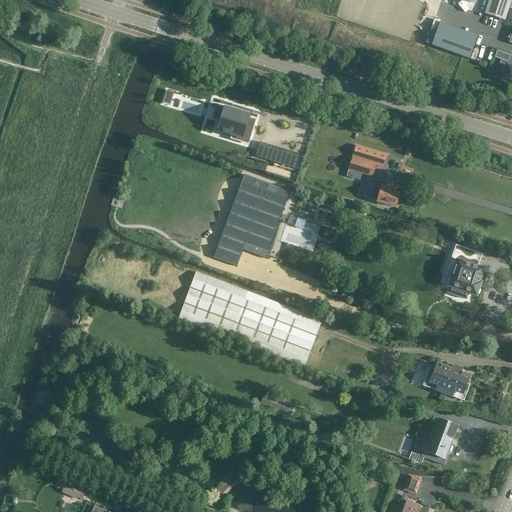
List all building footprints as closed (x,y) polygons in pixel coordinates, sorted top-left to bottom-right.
[(504,20),(511,0),(488,0),(484,14),(504,20)] [(475,42),(438,29),(437,28),(435,28),(432,26),(426,43),(431,45),(469,59),(475,42)] [(510,55),(497,51),(494,58),(508,63),(510,55)] [(511,67),(507,66),(502,81),(511,84),(511,67)] [(209,103),(209,104),(216,106),(224,108),(220,121),(217,131),(230,135),(231,135),(230,138),(241,141),(242,139),(249,141),(254,126),(255,123),(256,119),(250,118),(249,117),(250,113),(240,110),(240,111),(237,110),(237,109),(228,107),(227,109),(225,108),(209,103)] [(272,148),(268,161),(290,167),(293,155),(272,148)] [(363,180),(365,175),(372,177),(376,165),(381,166),(384,157),(355,148),(348,169),(349,170),(347,175),(363,180)] [(244,175),(213,258),(237,267),(243,250),(265,259),(290,192),(244,175)] [(397,186),(385,183),(384,186),(382,186),(377,201),(395,207),(396,205),(397,205),(398,201),(397,200),(400,191),(396,190),(397,186)] [(449,278),(446,285),(448,285),(447,286),(454,289),(452,295),(466,299),(468,293),(476,296),(476,295),(479,294),(480,290),(479,288),(481,283),(479,282),(483,269),(477,267),(482,254),(455,245),(455,246),(462,248),(458,260),(456,260),(450,278),(449,278)] [(196,273),(178,320),(306,368),(323,322),(196,273)] [(445,388),(453,391),(461,394),(468,377),(460,374),(461,370),(453,367),(452,371),(437,366),(435,371),(429,369),(423,386),(443,393),(445,388)] [(390,390),(387,396),(397,400),(399,393),(390,390)] [(295,403),(289,401),(290,400),(282,397),(282,398),(265,392),(259,408),(289,419),(295,403)] [(438,421),(427,450),(424,458),(444,465),(453,443),(450,442),(455,427),(438,421)] [(421,480),(411,476),(410,476),(404,490),(416,494),(421,480)] [(57,478),(54,487),(56,488),(62,491),(61,492),(77,499),(78,498),(84,501),(88,491),(57,478)] [(417,511),(420,506),(406,501),(401,511),(417,511)]
